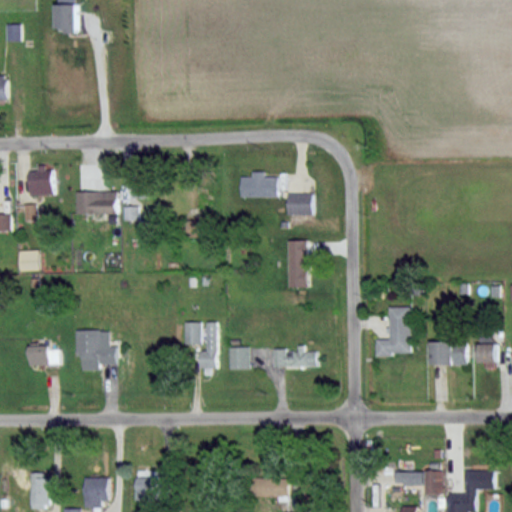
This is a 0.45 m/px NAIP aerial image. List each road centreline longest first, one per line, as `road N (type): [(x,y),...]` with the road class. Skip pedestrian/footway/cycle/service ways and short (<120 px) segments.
road 1 (residential): [(0,417),(511,414)]
road 2 (residential): [(354,511),(351,186),(339,147)]
road 3 (residential): [(0,141),(312,135),(339,147)]
